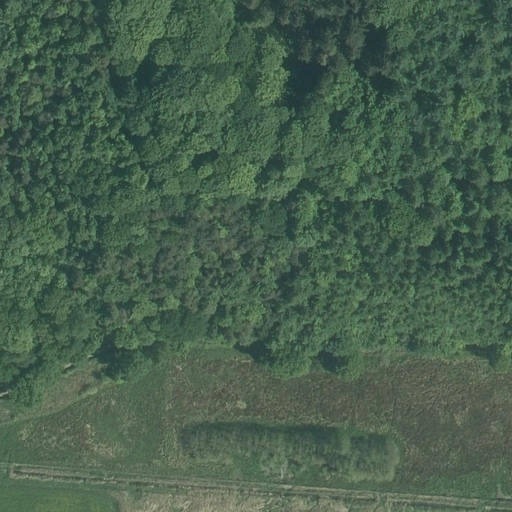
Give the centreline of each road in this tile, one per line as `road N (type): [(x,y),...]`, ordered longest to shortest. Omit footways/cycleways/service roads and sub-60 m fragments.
road 1 (unclassified): [(511,338),(152,335),(0,398)]
road 2 (track): [(0,159),(22,180),(52,190),(110,195),(162,197),(227,175)]
road 3 (track): [(229,155),(188,148),(146,97),(128,53),(124,0)]
road 4 (track): [(229,155),(384,167)]
road 5 (track): [(0,307),(63,321),(117,348)]
